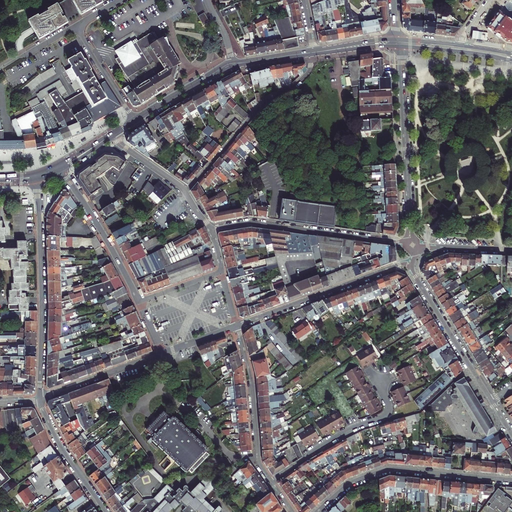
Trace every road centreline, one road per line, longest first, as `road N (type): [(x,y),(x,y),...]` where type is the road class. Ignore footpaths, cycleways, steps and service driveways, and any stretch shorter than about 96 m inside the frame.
road 1 (tertiary): [(37,176),(39,398)]
road 2 (tertiary): [(511,480),(389,469),(353,481),(316,511)]
road 3 (residential): [(408,241),(257,222),(209,229)]
road 4 (tertiary): [(411,240),(400,45)]
road 5 (residential): [(314,54),(302,79),(257,108),(186,191)]
road 6 (residential): [(237,325),(411,265)]
road 7 (residential): [(271,481),(349,429),(383,417),(388,403),(376,377)]
road 8 (residential): [(271,481),(258,459),(237,325)]
road 9 (tertiary): [(491,401),(411,265)]
road 10 (residential): [(140,301),(58,168)]
road 11 (tertiary): [(39,398),(106,511)]
road 12 (residential): [(161,353),(39,398)]
